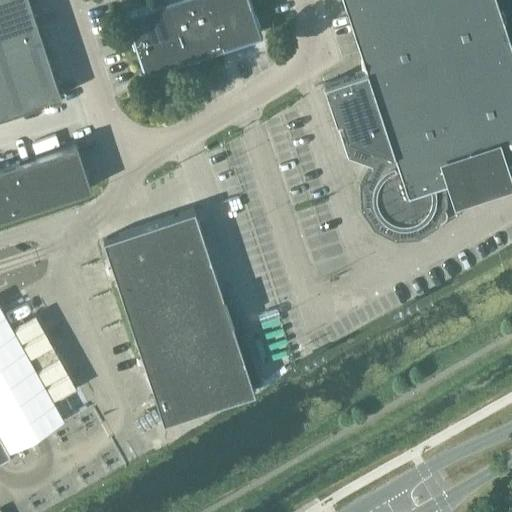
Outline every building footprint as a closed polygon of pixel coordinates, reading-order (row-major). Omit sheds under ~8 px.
[(0,0),(0,115),(61,96),(29,0),(0,0)] [(249,0),(167,0),(165,1),(127,14),(146,71),(261,33),(249,0)] [(448,204),(446,181),(511,159),(511,43),(504,20),(506,15),(501,10),(497,0),(343,0),(362,56),(361,62),(366,66),(367,70),(324,84),(348,156),(371,164),(361,186),(362,209),(374,228),(395,239),(418,237),(437,225),(448,204)] [(0,217),(92,187),(77,142),(0,167),(0,217)] [(225,300),(195,209),(103,239),(164,421),(255,391),(231,318),(236,308),(234,304),(225,300)] [(0,435),(8,450),(38,433),(63,419),(0,306),(0,435)] [(38,368),(55,400),(77,387),(60,356),(54,345),(36,314),(14,326),(32,358),(38,368)] [(20,447),(9,453),(8,450),(0,435),(0,459),(20,448),(20,447)]
